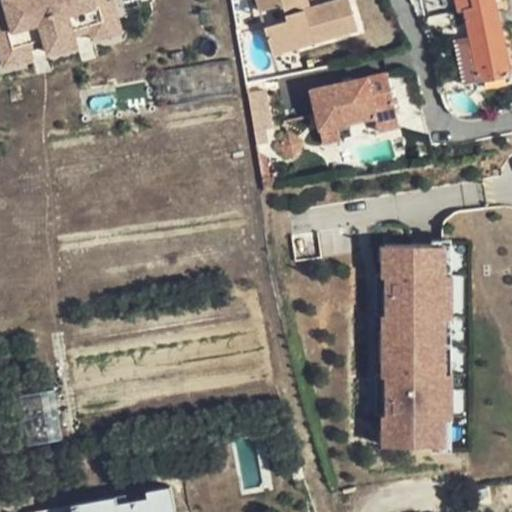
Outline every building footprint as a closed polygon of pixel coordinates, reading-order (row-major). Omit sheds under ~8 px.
[(109,4),(106,0),(0,0),(0,63),(3,72),(34,65),(30,54),(44,52),(47,61),(78,51),(74,41),(89,37),(91,45),(125,37),(113,3),(109,4)] [(267,41),(271,63),(294,58),(296,64),(360,49),(352,15),(305,25),(298,0),(293,0),(259,7),(262,24),(285,20),(289,36),(267,41)] [(463,90),(511,79),(511,33),(503,35),(495,0),(451,0),(455,16),(461,14),(466,42),(452,45),(463,90)] [(294,58),(271,63),(273,69),(296,64),(294,58)] [(367,124),(368,129),(393,125),(395,137),(410,141),(409,152),(430,157),(422,116),(390,107),(385,78),(307,92),(315,134),(367,124)] [(273,123),(269,87),(251,89),(254,125),(273,123)] [(393,125),(368,129),(370,140),(395,137),(393,125)] [(434,273),(433,243),(380,247),(381,277),(385,276),(389,317),(382,318),(383,380),(386,380),(388,419),(384,418),(386,449),(439,446),(438,416),(442,416),(441,386),(436,386),(435,371),(437,371),(436,318),(434,318),(433,303),(439,304),(438,273),(434,273)] [(381,277),(370,278),(373,319),(382,318),(389,317),(385,276),(381,277)] [(383,380),(375,379),(378,418),(384,418),(388,419),(386,380),(383,380)] [(24,393),(29,441),(61,438),(56,390),(24,393)] [(128,491),(79,499),(81,511),(177,511),(172,483),(153,486),(154,495),(130,499),(128,491)]
